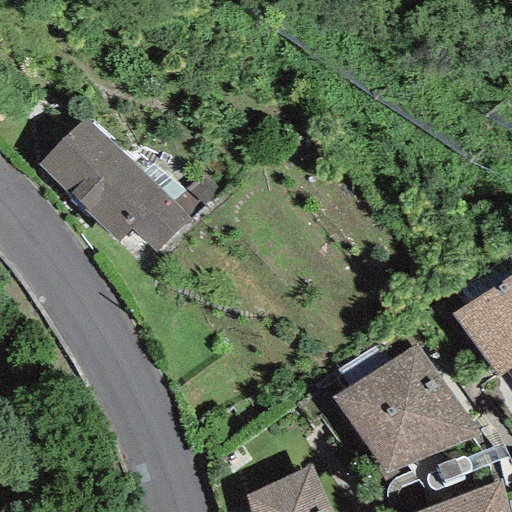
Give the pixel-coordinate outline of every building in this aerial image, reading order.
[(170,201),(84,117),(37,164),(117,243),(130,230),(155,255),(189,222),(170,201)] [(203,172),(170,201),(189,222),(222,193),(203,172)] [(498,378),(511,369),(511,273),(449,314),(498,378)] [(329,398),(386,476),(479,435),(416,344),(329,398)] [(330,511),(310,465),(244,496),(249,511),(330,511)] [(507,511),(499,478),(416,511),(507,511)]
